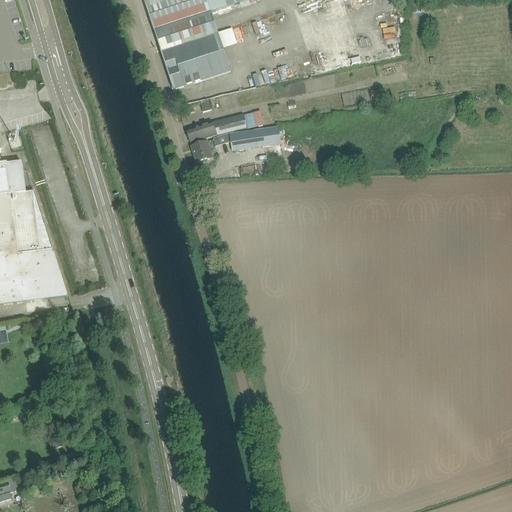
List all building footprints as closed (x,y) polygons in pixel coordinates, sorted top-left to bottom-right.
[(143,0),(154,32),(210,14),(212,13),(252,0),(143,0)] [(252,35),(265,31),(262,21),(249,24),(252,35)] [(161,53),(174,91),(231,72),(218,34),(161,53)] [(257,85),(267,82),(263,71),(254,74),(257,85)] [(217,137),(257,127),(254,114),(201,128),(187,132),(190,143),(204,139),(205,140),(217,137)] [(257,132),(230,136),(231,143),(233,152),(260,148),(257,132)] [(192,148),(197,164),(212,159),(207,143),(192,148)] [(34,192),(25,193),(22,163),(6,164),(6,163),(0,164),(0,305),(67,298),(68,298),(34,191),(33,191),(34,192)] [(9,483),(0,485),(0,494),(9,491),(10,493),(18,491),(14,479),(12,480),(8,481),(9,483)] [(9,491),(0,494),(0,502),(11,499),(10,493),(9,491)]
